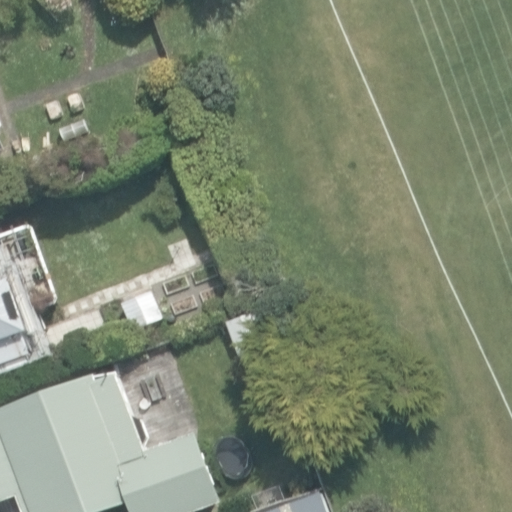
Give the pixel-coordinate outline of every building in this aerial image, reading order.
[(0,155),(10,152),(0,124),(0,155)] [(0,368),(33,358),(26,337),(36,334),(17,279),(7,282),(0,262),(0,368)] [(123,304),(133,331),(165,319),(154,292),(123,304)] [(19,497),(24,511),(114,511),(132,506),(134,511),(204,511),(225,505),(201,436),(151,453),(123,374),(101,382),(99,378),(0,412),(0,495),(3,503),(19,497)] [(264,511),(331,511),(323,490),(264,511)]
